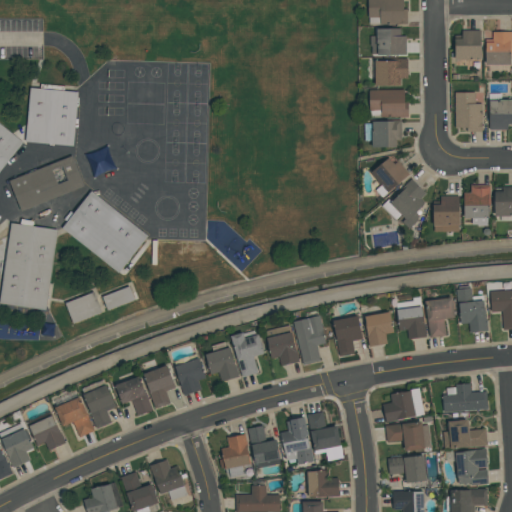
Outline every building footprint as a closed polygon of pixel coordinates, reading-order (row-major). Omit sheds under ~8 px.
[(403,0),(403,9),(407,9),(407,24),(369,24),(369,18),(367,18),(367,0),(403,0)] [(405,55),(377,55),(377,54),(371,54),(371,46),(369,46),(369,36),(376,36),(376,28),(400,28),(400,36),(405,36),(405,55)] [(480,31),(480,60),(454,60),(454,38),(462,38),(462,31),(480,31)] [(511,32),(511,64),(485,64),(485,40),(492,40),(492,32),(511,32)] [(400,86),(374,86),(374,60),(387,60),(387,59),(407,59),(407,78),(400,78),(400,86)] [(73,146),(25,143),(29,88),(78,92),(73,146)] [(404,90),(404,102),(408,102),(408,117),(380,117),(380,116),(369,116),(369,90),(404,90)] [(454,128),(454,92),(474,92),(474,103),(481,103),(481,132),(466,132),(466,128),(454,128)] [(511,100),(511,124),(507,124),(507,130),(488,130),(488,101),(499,101),(499,100),(511,100)] [(400,140),(396,140),(396,147),(371,147),(371,141),(364,141),(364,124),(372,124),(372,120),(400,120),(400,140)] [(0,125),(23,143),(0,172),(0,125)] [(8,181),(72,156),(84,186),(20,211),(8,181)] [(370,173),(388,158),(394,164),(398,161),(409,174),(381,198),(375,190),(380,185),(370,173)] [(409,230),(402,222),(405,219),(401,215),(395,220),(381,206),(388,199),(391,202),(406,187),(405,185),(411,179),(426,194),(421,199),(425,203),(418,209),(422,214),(417,219),(418,220),(413,224),(414,225),(409,230)] [(470,185),(490,185),(490,207),(488,207),(488,218),(487,218),(487,226),(477,226),(477,225),(471,225),(471,218),(463,218),(463,192),(470,192),(470,185)] [(511,221),(500,221),(500,216),(494,216),(494,193),(503,193),(503,186),(511,186),(511,221)] [(147,236),(118,273),(61,228),(90,191),(147,236)] [(458,232),(433,232),(433,226),(433,204),(440,204),(440,196),(459,196),(459,226),(458,226),(458,232)] [(0,304),(0,283),(9,223),(57,230),(45,311),(0,304)] [(107,311),(102,297),(129,286),(135,300),(107,311)] [(456,290),(471,288),(472,297),(482,295),(487,331),(469,333),(468,324),(460,325),(456,290)] [(489,292),(511,290),(511,329),(503,330),(501,311),(491,312),(489,292)] [(102,313),(73,324),(64,303),(94,292),(102,313)] [(408,339),(406,330),(399,331),(395,303),(397,303),(396,296),(411,294),(412,298),(420,297),(425,337),(408,339)] [(444,319),(446,336),(429,338),(424,301),(452,297),(454,318),(444,319)] [(369,347),(365,327),(366,326),(364,316),(389,312),(393,332),(385,334),(387,343),(369,347)] [(293,322),(319,316),(325,343),(317,345),(320,361),(303,365),(293,322)] [(339,356),(332,320),(357,316),(362,339),(352,341),(354,354),(339,356)] [(278,357),(271,359),(266,338),(267,337),(266,331),(289,326),(290,332),(292,332),(299,362),(281,366),(278,357)] [(258,373),(241,378),(230,336),(242,332),(243,334),(254,331),(256,335),(258,334),(263,354),(253,357),(258,373)] [(239,377),(221,382),(218,372),(211,374),(205,355),(213,352),(211,347),(224,342),(226,348),(229,347),(239,377)] [(183,395),(174,366),(175,365),(174,361),(196,354),(197,358),(198,358),(205,378),(198,380),(201,390),(183,395)] [(143,373),(167,364),(176,388),(166,391),(170,403),(155,409),(149,394),(151,393),(143,373)] [(137,416),(131,401),(122,404),(115,385),(139,376),(152,410),(137,416)] [(96,429),(90,414),(91,413),(83,395),(84,395),(82,389),(103,380),(105,385),(106,385),(116,408),(107,411),(111,422),(96,429)] [(443,412),(442,395),(446,395),(445,388),(455,387),(454,384),(470,383),(470,392),(486,391),(487,409),(443,412)] [(385,423),(382,404),(391,402),(389,393),(419,388),(424,415),(397,419),(397,421),(385,423)] [(96,432),(84,398),(56,408),(62,427),(74,423),(79,438),(96,432)] [(307,414),(323,412),(326,427),(337,425),(343,458),(327,461),(325,452),(314,454),(307,414)] [(28,426),(54,416),(66,445),(51,451),(48,443),(37,447),(28,426)] [(304,417),(310,447),(313,461),(297,465),(296,459),(286,461),(280,433),(288,431),(286,422),(289,421),(289,420),(304,417)] [(487,446),(450,449),(450,447),(444,448),(442,432),(448,431),(448,429),(447,429),(446,423),(447,423),(447,421),(468,419),(469,430),(485,429),(487,446)] [(404,451),(403,440),(386,442),(384,425),(421,421),(422,426),(428,425),(431,447),(424,447),(424,449),(404,451)] [(279,464),(257,468),(256,464),(254,464),(247,429),(263,426),(266,441),(276,439),(280,459),(278,460),(279,464)] [(30,460),(13,468),(5,449),(6,449),(1,439),(24,429),(33,448),(26,451),(30,460)] [(250,464),(242,466),(244,474),(230,477),(228,469),(224,469),(224,468),(220,468),(219,460),(222,459),(220,448),(228,447),(226,438),(245,434),(247,445),(246,445),(250,464)] [(0,449),(3,456),(4,456),(12,473),(0,478),(0,449)] [(488,484),(470,485),(470,484),(457,485),(455,461),(445,462),(445,452),(485,449),(487,467),(477,468),(477,470),(487,470),(488,484)] [(425,481),(405,483),(404,473),(388,475),(387,459),(422,454),(425,481)] [(150,466),(160,497),(185,489),(178,468),(172,470),(169,460),(150,466)] [(327,478),(338,478),(338,496),(307,497),(306,471),(326,470),(327,478)] [(121,479),(130,511),(134,511),(158,505),(153,486),(143,489),(138,474),(121,479)] [(83,500),(86,511),(108,511),(117,510),(111,485),(92,490),(94,498),(83,500)] [(235,511),(235,494),(250,494),(250,485),(266,485),(266,495),(279,495),(279,511),(235,511)] [(450,511),(450,490),(467,490),(467,489),(486,489),(486,506),(474,506),(474,511),(450,511)] [(392,510),(392,491),(413,491),(413,492),(423,492),(423,511),(402,511),(402,510),(392,510)] [(302,511),(302,502),(322,502),(322,511),(302,511)]
